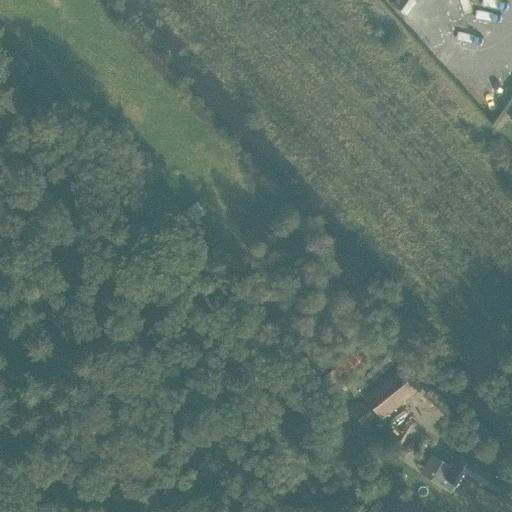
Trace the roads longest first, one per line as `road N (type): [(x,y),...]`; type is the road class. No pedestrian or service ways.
road 1 (track): [(310,511),(311,460),(282,406),(0,179)]
road 2 (track): [(0,230),(128,162)]
